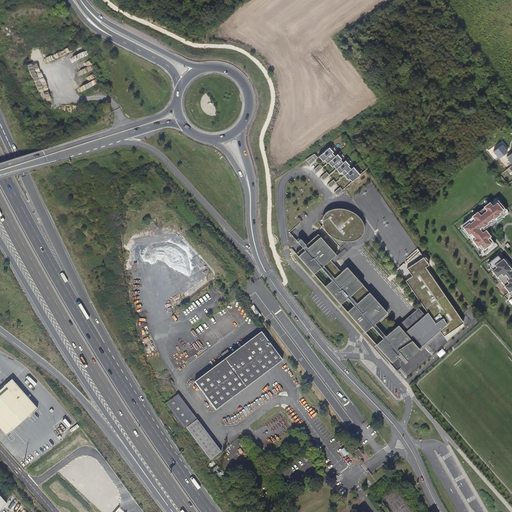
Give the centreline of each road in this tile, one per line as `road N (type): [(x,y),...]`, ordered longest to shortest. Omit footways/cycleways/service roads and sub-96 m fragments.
road 1 (track): [(105,0),(186,43),(233,49),(261,71),(268,105),(259,135),(278,280)]
road 2 (motorway): [(0,205),(84,355),(189,511)]
road 3 (motorway): [(141,414),(0,123)]
road 4 (motorway): [(0,240),(169,507)]
road 5 (motorway): [(141,414),(0,169)]
road 6 (motorway): [(0,330),(69,385),(169,507)]
road 7 (unclassified): [(444,511),(402,429),(304,325)]
road 8 (unclassified): [(304,325),(390,423),(438,511)]
road 9 (unknown): [(306,234),(331,196),(357,209),(367,230),(356,253),(407,310)]
road 10 (secondary): [(107,140),(160,153),(256,251)]
road 11 (secondary): [(176,98),(155,118),(0,166)]
road 12 (unclassified): [(139,511),(89,451),(30,484)]
road 13 (secondary): [(208,66),(187,64),(94,16)]
